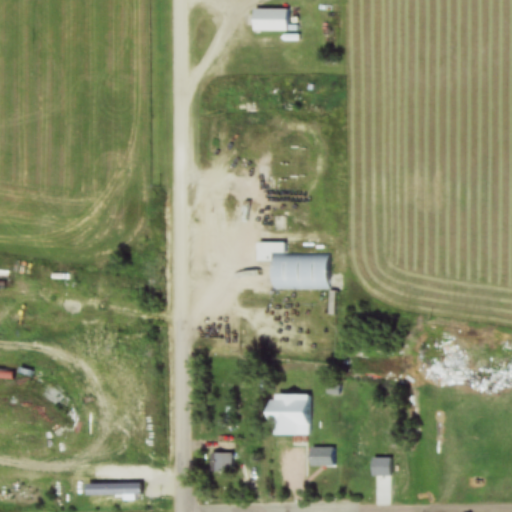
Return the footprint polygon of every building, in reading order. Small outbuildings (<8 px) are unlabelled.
[(251,32),(287,32),(287,10),(251,10),(251,32)] [(285,255),(285,244),(257,244),(257,263),(271,263),(271,289),(331,290),(331,255),(285,255)] [(0,409),(13,408),(12,393),(0,393),(0,409)] [(311,397),(267,396),(266,438),(311,438),(311,397)] [(308,468),(336,468),(336,448),(308,448),(308,468)] [(234,454),(210,454),(210,474),(234,474),(234,454)]
